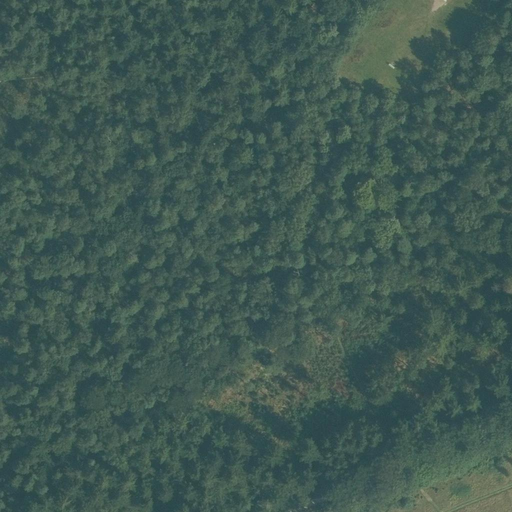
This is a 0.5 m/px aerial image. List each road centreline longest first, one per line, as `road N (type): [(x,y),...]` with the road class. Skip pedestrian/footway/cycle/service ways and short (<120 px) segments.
road 1 (track): [(287,511),(511,413)]
road 2 (unknown): [(357,511),(511,442)]
